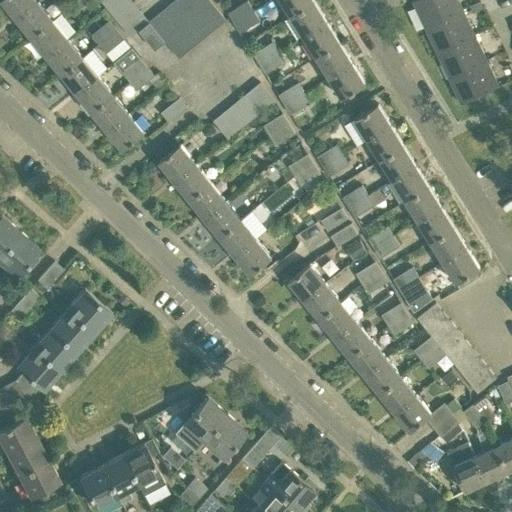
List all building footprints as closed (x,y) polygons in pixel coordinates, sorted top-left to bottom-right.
[(1,0),(17,18),(38,0),(37,0),(1,0)] [(38,0),(17,18),(32,37),(53,19),(38,0)] [(101,0),(108,8),(118,0),(101,0)] [(132,0),(118,0),(108,8),(116,18),(135,2),(132,0)] [(192,16),(179,0),(173,0),(168,5),(183,24),(192,16)] [(194,0),(179,0),(192,16),(202,8),(194,0)] [(210,0),(194,0),(202,8),(211,0),(210,0)] [(211,0),(202,8),(217,27),(226,19),(211,0)] [(234,22),(254,9),(247,0),(246,0),(228,12),(234,22)] [(314,0),(282,0),(292,15),(315,0),(314,0)] [(328,21),(315,0),(292,15),(304,35),(328,21)] [(426,26),(463,9),(459,0),(414,0),(413,0),(426,26)] [(471,5),(474,12),(483,7),(480,0),(471,5)] [(142,11),(135,2),(116,18),(123,27),(142,11)] [(183,24),(168,5),(159,13),(174,31),(183,24)] [(202,8),(192,16),(208,35),(217,27),(202,8)] [(254,9),(234,22),(240,32),(260,19),(254,9)] [(475,34),(463,9),(426,26),(437,52),(475,34)] [(149,20),(142,11),(123,27),(131,37),(140,30),(140,29),(149,21),(150,21),(149,20)] [(150,21),(149,21),(164,39),(174,31),(159,13),(149,20),(150,21)] [(192,16),(183,24),(198,42),(208,35),(192,16)] [(53,19),(32,37),(47,55),(68,38),(53,19)] [(99,43),(117,28),(110,19),(92,34),(99,43)] [(164,39),(149,21),(140,29),(140,30),(155,48),(165,40),(164,39)] [(340,41),(328,21),(304,35),(317,56),(340,41)] [(183,24),(174,31),(189,50),(198,42),(183,24)] [(124,37),(117,28),(99,43),(106,52),(124,37)] [(189,50),(174,31),(164,39),(165,40),(179,58),(189,50)] [(475,34),(437,52),(449,77),(487,59),(475,34)] [(68,38),(47,55),(62,74),(83,56),(68,38)] [(259,62),(279,50),(273,40),(253,52),(259,62)] [(353,61),(340,41),(317,56),(330,76),(353,61)] [(279,50),(259,62),(265,72),(285,60),(279,50)] [(293,62),(300,74),(319,63),(312,51),(293,62)] [(83,56),(62,74),(77,92),(99,75),(83,56)] [(122,71),(129,80),(147,65),(140,56),(122,71)] [(487,59),(449,77),(461,103),(499,85),(487,59)] [(366,82),(353,61),(330,76),(343,97),(366,82)] [(129,80),(137,89),(154,74),(147,65),(129,80)] [(99,75),(77,92),(92,111),(114,93),(99,75)] [(285,104),(304,91),(298,81),(278,93),(285,104)] [(251,90),(266,108),(275,100),(260,82),(251,90)] [(155,85),(135,98),(141,107),(161,94),(155,85)] [(251,90),(241,97),(257,116),(266,108),(251,90)] [(310,101),(304,91),(285,104),(291,113),(310,101)] [(114,93),(92,111),(107,129),(129,112),(114,93)] [(180,96),(175,100),(161,111),(169,121),(188,106),(180,96)] [(241,97),(232,105),(247,123),(257,116),(241,97)] [(368,138),(391,124),(378,103),(355,117),(368,138)] [(232,105),(223,112),(238,131),(247,123),(232,105)] [(270,134),(290,121),(283,111),(263,124),(270,134)] [(144,131),(129,112),(107,129),(123,148),(144,131)] [(238,131),(223,112),(213,120),(228,139),(238,131)] [(290,121),(270,134),(276,144),(296,131),(290,121)] [(404,144),(391,124),(368,138),(381,159),(404,144)] [(175,179),(196,163),(180,143),(160,160),(175,179)] [(323,166),(343,153),(337,143),(317,155),(323,166)] [(404,144),(381,159),(393,179),(417,165),(404,144)] [(294,173),(313,161),(306,150),(287,162),(294,173)] [(343,153),(323,166),(329,175),(349,163),(343,153)] [(313,161),(294,173),(301,184),(320,172),(313,161)] [(211,181),(196,163),(175,179),(190,198),(211,181)] [(417,165),(393,179),(406,200),(429,185),(417,165)] [(452,189),(459,184),(449,168),(441,173),(452,189)] [(211,181),(190,198),(205,217),(226,200),(211,181)] [(349,206),(368,194),(362,184),(342,196),(349,206)] [(429,185),(406,200),(419,220),(442,206),(429,185)] [(369,196),(368,194),(349,206),(355,216),(380,200),(375,192),(369,196)] [(226,200),(205,217),(220,236),(241,219),(226,200)] [(327,229),(348,217),(342,206),(321,219),(327,229)] [(442,206),(419,220),(431,240),(455,226),(442,206)] [(0,254),(20,232),(1,215),(0,215),(0,254)] [(241,219),(220,236),(236,254),(256,237),(241,219)] [(337,245),(358,232),(351,221),(331,234),(337,245)] [(374,247),(394,235),(387,224),(368,236),(374,247)] [(467,246),(455,226),(431,240),(444,261),(467,246)] [(20,232),(0,254),(0,260),(16,274),(39,248),(20,232)] [(394,235),(374,247),(380,257),(400,244),(394,235)] [(272,257),(256,237),(236,254),(251,273),(272,257)] [(467,246),(444,261),(457,282),(480,267),(467,246)] [(362,282),(382,270),(376,260),(356,272),(362,282)] [(54,261),(37,279),(48,288),(63,269),(54,261)] [(304,299),(326,281),(310,262),(289,279),(304,299)] [(399,287),(419,276),(413,265),(393,277),(399,287)] [(388,280),(382,270),(362,282),(368,292),(388,280)] [(419,276),(399,287),(405,298),(425,285),(419,276)] [(341,300),(326,281),(304,299),(319,317),(341,300)] [(433,298),(425,285),(405,298),(414,311),(433,298)] [(20,298),(29,307),(40,295),(30,286),(20,298)] [(84,288),(67,307),(94,330),(111,311),(84,288)] [(122,293),(117,299),(123,305),(128,299),(122,293)] [(29,307),(20,298),(10,310),(19,318),(29,307)] [(356,318),(341,300),(319,317),(335,336),(356,318)] [(388,323),(407,311),(401,301),(382,313),(388,323)] [(425,327),(443,312),(436,302),(417,317),(425,327)] [(67,307),(51,326),(77,349),(94,330),(67,307)] [(413,321),(407,311),(388,323),(394,333),(413,321)] [(425,327),(431,335),(432,336),(451,321),(443,312),(425,327)] [(356,318),(335,336),(350,354),(371,337),(356,318)] [(459,330),(451,321),(432,336),(439,344),(440,345),(459,330)] [(77,349),(51,326),(34,344),(61,368),(77,349)] [(466,340),(459,330),(440,345),(447,353),(448,354),(466,340)] [(439,344),(432,336),(431,335),(413,349),(421,359),(439,344)] [(371,337),(350,354),(365,373),(386,356),(371,337)] [(474,349),(466,340),(448,354),(455,364),(474,349)] [(24,369),(16,378),(27,401),(41,385),(44,387),(61,368),(34,344),(17,364),(24,369)] [(439,344),(421,359),(428,368),(447,353),(440,345),(439,344)] [(481,358),(474,349),(455,364),(463,373),(481,358)] [(386,356),(365,373),(380,392),(401,374),(386,356)] [(481,358),(463,373),(470,382),(489,367),(481,358)] [(497,377),(489,367),(470,382),(478,392),(497,377)] [(416,393),(401,374),(380,392),(395,410),(416,393)] [(16,378),(6,383),(18,406),(27,401),(16,378)] [(18,406),(6,383),(0,386),(0,399),(7,412),(18,406)] [(432,412),(416,393),(395,410),(410,429),(426,417),(433,426),(452,411),(444,402),(432,412)] [(203,439),(227,412),(208,396),(184,422),(203,439)] [(481,396),(472,403),(487,421),(496,414),(481,396)] [(185,422),(196,408),(189,402),(174,412),(185,422)] [(487,421),(472,403),(463,410),(478,429),(487,421)] [(459,421),(452,411),(433,426),(441,436),(459,421)] [(227,412),(203,439),(222,456),(246,429),(227,412)] [(0,438),(7,452),(37,437),(25,415),(0,428),(0,438)] [(37,437),(7,452),(18,473),(48,458),(37,437)] [(511,438),(497,445),(509,469),(511,467),(511,438)] [(251,467),(268,448),(257,439),(241,458),(251,467)] [(142,442),(121,454),(137,484),(136,484),(142,495),(163,483),(142,442)] [(421,449),(436,461),(443,452),(430,442),(421,449)] [(509,469),(497,445),(476,455),(487,479),(509,469)] [(137,484),(121,454),(101,464),(117,495),(136,484),(137,484)] [(487,479),(476,455),(453,466),(465,490),(487,479)] [(59,479),(48,458),(18,473),(30,495),(59,479)] [(281,461),(265,479),(303,511),(310,504),(305,500),(314,489),(312,487),(315,483),(306,475),(302,479),(281,461)] [(225,475),(236,484),(247,472),(236,463),(225,475)] [(117,495),(101,464),(80,476),(95,506),(117,495)] [(236,484),(225,475),(215,487),(225,497),(236,484)] [(194,476),(186,486),(198,497),(207,487),(194,476)] [(302,511),(303,511),(265,479),(260,485),(264,493),(266,494),(258,504),(267,511),(302,511)] [(198,497),(186,486),(177,496),(189,507),(198,497)] [(193,511),(206,511),(212,506),(204,499),(193,511)]
